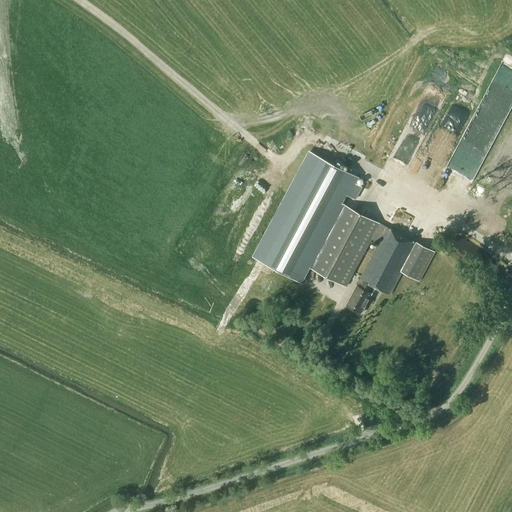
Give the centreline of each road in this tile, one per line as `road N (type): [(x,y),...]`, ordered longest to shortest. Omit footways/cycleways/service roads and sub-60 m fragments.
road 1 (unclassified): [(121,511),(438,411),(473,370),(511,292)]
road 2 (track): [(415,421),(319,360),(315,353),(340,305)]
